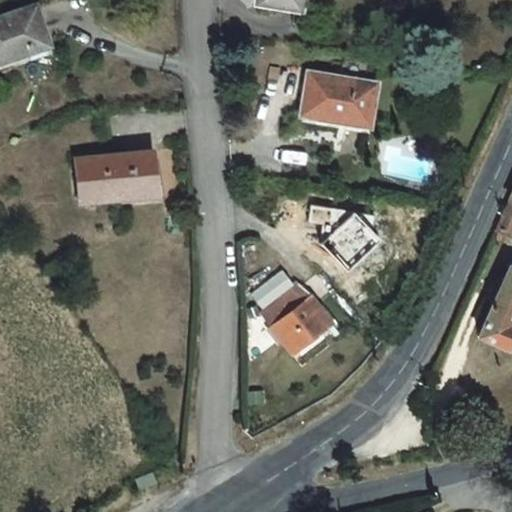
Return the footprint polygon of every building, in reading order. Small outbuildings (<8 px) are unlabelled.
[(308,12),(310,0),(266,0),(294,6),(296,12),(308,12)] [(43,39),(33,10),(0,21),(0,62),(24,54),(22,47),(43,39)] [(378,80),(310,70),(302,119),(371,129),(378,80)] [(120,189),(157,185),(153,153),(77,160),(81,202),(121,198),(120,189)] [(121,198),(159,200),(157,185),(120,189),(121,198)] [(376,217),(311,206),(308,221),(324,224),(321,245),(350,275),(385,241),(374,229),(376,217)] [(491,264),(511,273),(511,231),(507,229),(492,262),(491,264)] [(511,375),(511,294),(480,363),(511,378),(511,375)] [(313,346),(294,319),(290,322),(280,310),(244,336),(273,375),(313,346)] [(457,436),(432,442),(437,466),(462,461),(457,436)]
